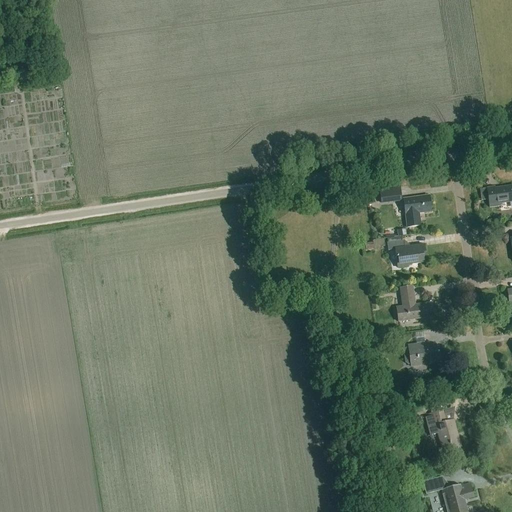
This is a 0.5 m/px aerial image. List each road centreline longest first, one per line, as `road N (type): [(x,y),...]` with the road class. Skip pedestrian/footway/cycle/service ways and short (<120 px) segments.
road 1 (unclassified): [(453,153),(0,226)]
road 2 (residential): [(511,432),(480,353),(453,153)]
